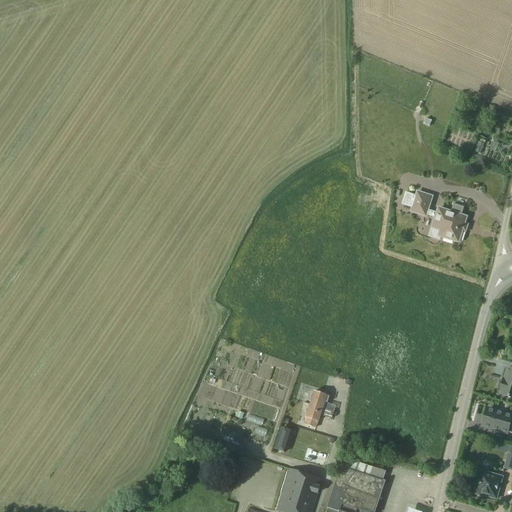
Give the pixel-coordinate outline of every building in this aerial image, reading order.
[(438,213),(428,210),(432,197),(418,192),(417,197),(407,194),(404,203),(414,206),(412,211),(426,216),(427,214),(436,217),(433,227),(442,230),(440,236),(459,242),(467,217),(439,208),(438,213)] [(511,368),(508,368),(505,378),(504,378),(500,392),(501,393),(501,395),(511,398),(511,368)] [(325,396),(313,392),(309,406),(332,414),(334,408),(322,404),(325,396)] [(319,415),(331,419),(332,414),(309,406),(303,425),(315,428),(319,415)] [(511,419),(511,415),(488,409),(483,426),(508,433),(511,419)] [(233,453),(235,446),(238,447),(240,441),(225,436),(223,441),(227,443),(224,450),(233,453)] [(302,446),(298,459),(323,466),(327,454),(302,446)] [(373,511),(383,482),(381,481),(384,472),(342,458),(324,511),(373,511)] [(311,511),(321,479),(288,469),(275,511),(311,511)] [(503,478),(481,472),(477,485),(476,485),(474,492),(476,494),(482,496),(483,495),(497,499),(503,478)]
